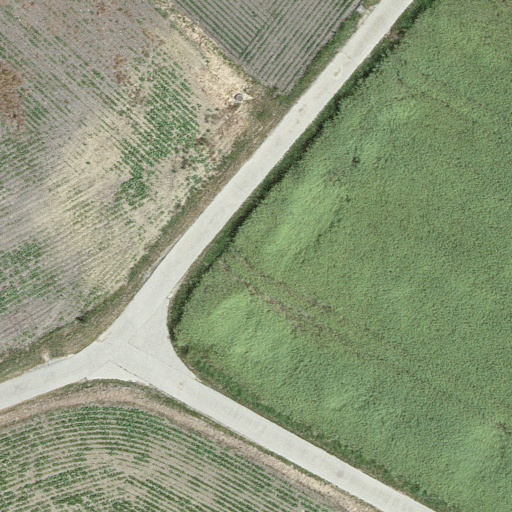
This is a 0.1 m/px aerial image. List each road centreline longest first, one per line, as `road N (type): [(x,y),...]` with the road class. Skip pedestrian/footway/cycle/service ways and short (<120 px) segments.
road 1 (track): [(0,401),(136,336),(441,511)]
road 2 (track): [(414,0),(136,336)]
